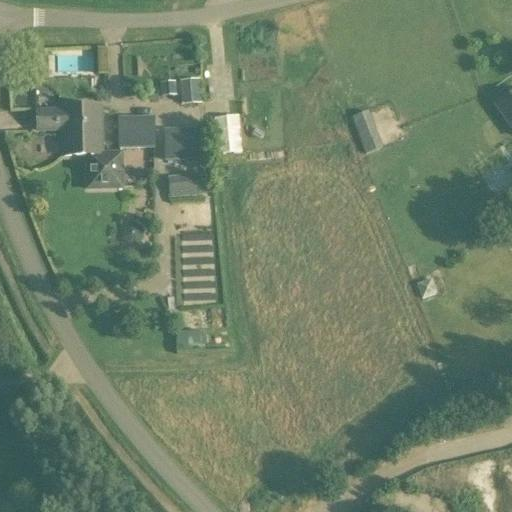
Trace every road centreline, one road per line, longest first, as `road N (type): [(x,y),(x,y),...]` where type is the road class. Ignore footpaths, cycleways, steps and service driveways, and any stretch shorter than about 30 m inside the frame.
road 1 (unclassified): [(211,511),(152,450),(74,346),(0,174)]
road 2 (unclassified): [(313,0),(182,21),(0,16)]
